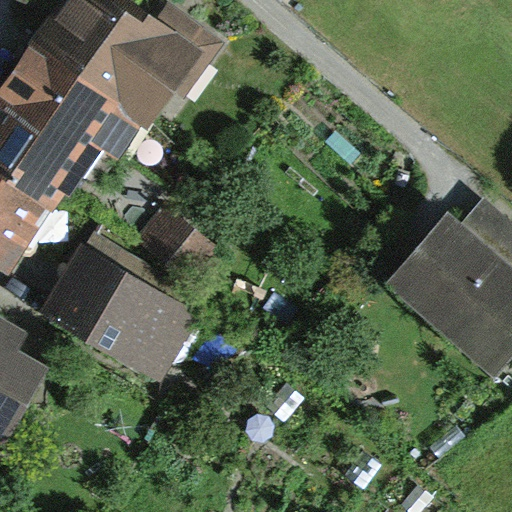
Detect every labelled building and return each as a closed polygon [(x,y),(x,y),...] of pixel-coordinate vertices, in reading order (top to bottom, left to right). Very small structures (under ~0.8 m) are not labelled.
[(41,10),(68,14),(77,0),(111,0),(126,10),(141,0),(20,0),(19,3),(41,10)] [(77,0),(68,14),(37,58),(144,134),(176,90),(185,96),(219,49),(164,10),(151,28),(126,10),(111,0),(77,0)] [(37,58),(0,107),(0,183),(51,218),(54,221),(67,204),(74,209),(85,193),(97,202),(144,134),(37,58)] [(0,183),(0,285),(4,288),(51,218),(0,183)] [(197,318),(181,308),(218,253),(167,206),(115,276),(85,258),(47,320),(156,385),(197,318)] [(511,280),(449,224),(388,292),(496,388),(511,370),(511,280)] [(26,339),(0,323),(0,446),(5,449),(45,378),(14,361),(26,339)]
